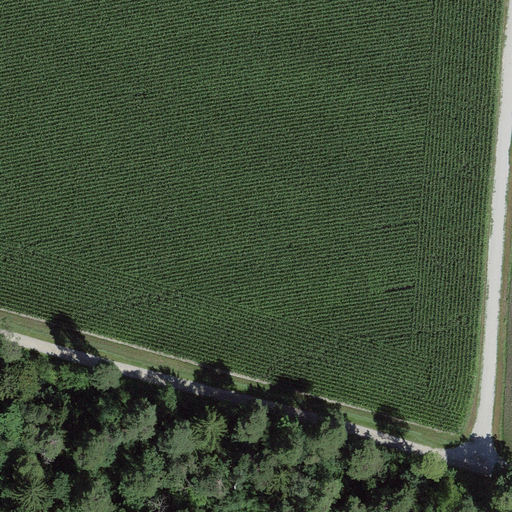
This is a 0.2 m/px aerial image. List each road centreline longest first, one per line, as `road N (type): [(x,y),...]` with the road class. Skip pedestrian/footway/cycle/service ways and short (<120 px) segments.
road 1 (track): [(0,334),(511,467)]
road 2 (track): [(511,63),(483,460)]
